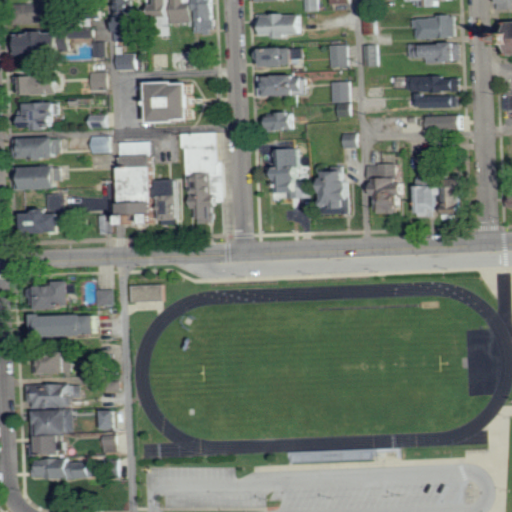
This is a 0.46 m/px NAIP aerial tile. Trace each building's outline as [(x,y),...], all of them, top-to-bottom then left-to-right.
[(220,32),(218,0),(160,0),(152,0),(153,13),(173,13),(173,23),(199,23),(199,33),(220,32)] [(323,11),(322,0),(307,0),(308,11),(323,11)] [(144,10),(136,10),(136,2),(123,2),(124,41),(135,41),(135,33),(144,33),(144,10)] [(57,3),(26,3),(26,27),(57,26),(57,3)] [(381,13),(368,14),(369,35),(382,34),(381,13)] [(262,35),(282,35),(282,37),(312,37),(312,14),(262,15),(262,35)] [(462,37),(462,16),(418,18),(418,28),(423,28),(423,39),(462,37)] [(29,56),(71,55),(70,32),(28,33),(29,56)] [(98,57),(111,57),(110,42),(97,42),(98,57)] [(430,63),(464,62),(464,43),(413,44),(413,58),(430,57),(430,63)] [(353,44),(335,45),(336,67),(354,67),(353,44)] [(384,66),(383,45),(369,45),(369,67),(384,66)] [(270,66),(306,66),(307,49),(271,48),(270,66)] [(142,69),(142,53),(122,54),(123,70),(142,69)] [(96,91),(113,90),(112,72),(96,73),(96,91)] [(65,94),(65,75),(23,76),(23,95),(65,94)] [(312,95),(312,75),(263,76),(263,96),(312,95)] [(466,91),(466,76),(413,77),(414,92),(466,91)] [(154,83),(155,110),(162,109),(162,121),(207,120),(206,81),(154,83)] [(355,82),(336,82),(337,103),(356,102),(355,82)] [(416,107),(461,108),(462,95),(416,95),(416,107)] [(65,128),(65,103),(24,104),(25,129),(65,128)] [(274,129),(303,128),(303,113),(274,114),(274,129)] [(433,116),(433,132),(469,131),(469,115),(433,116)] [(226,132),(189,133),(192,208),(202,208),(202,224),(220,223),(219,208),(229,207),(226,132)] [(99,153),(117,153),(117,136),(98,136),(99,153)] [(65,158),(64,137),(20,138),(21,159),(65,158)] [(127,143),(133,226),(147,225),(189,222),(188,208),(186,179),(164,181),(163,167),(159,167),(157,141),(127,143)] [(278,149),(280,196),(299,195),(299,192),(308,192),(306,148),(278,149)] [(420,166),(437,165),(436,150),(419,150),(420,166)] [(406,163),(372,165),(373,180),(383,180),(384,201),(381,201),(381,213),(408,212),(406,163)] [(68,166),(21,167),(21,189),(68,189),(68,166)] [(358,214),(358,181),(353,181),(353,171),(334,171),(334,178),(328,178),(328,213),(358,214)] [(443,183),(437,183),(437,175),(419,176),(419,217),(436,216),(436,209),(444,209),(443,183)] [(446,218),(469,219),(469,178),(446,178),(446,218)] [(69,232),(69,224),(72,224),(72,194),(51,194),(51,211),(30,212),(30,233),(69,232)] [(79,308),(78,281),(63,282),(63,286),(35,287),(36,309),(79,308)] [(170,285),(134,286),(135,301),(170,300),(170,285)] [(119,290),(102,291),(102,306),(119,305),(119,290)] [(106,315),(39,316),(39,337),(106,337),(106,315)] [(39,356),(40,375),(77,373),(76,355),(39,356)] [(33,408),(80,407),(80,398),(87,397),(86,384),(33,386),(33,408)] [(40,411),(41,444),(34,444),(34,457),(69,456),(69,434),(81,434),(80,410),(40,411)] [(124,410),(109,411),(109,429),(124,429),(124,410)] [(123,452),(122,434),(108,435),(109,453),(123,452)] [(39,460),(40,480),(100,477),(100,458),(39,460)]
